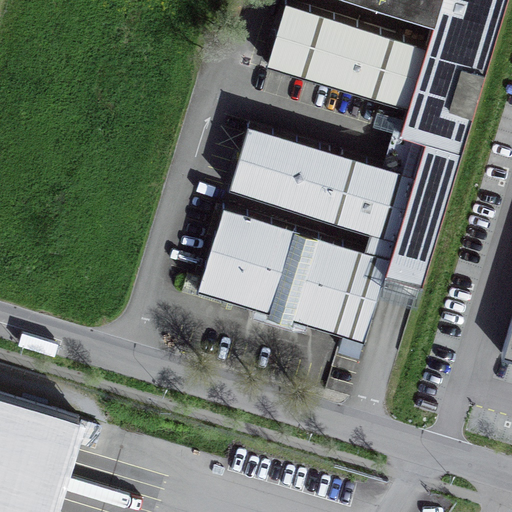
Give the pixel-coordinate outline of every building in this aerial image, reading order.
[(426,39),(293,0),(287,0),(270,61),(407,101),(426,39)] [(377,292),(413,303),(504,0),(437,0),(435,9),(426,39),(407,101),(388,163),(414,171),(390,252),(377,292)] [(437,0),(407,0),(435,9),(437,0)] [(388,163),(245,120),(226,183),(376,229),(371,246),(390,252),(414,171),(388,163)] [(197,292),(362,342),(377,292),(390,252),(371,246),(225,202),(197,292)] [(0,511),(105,511),(135,430),(0,391),(0,511)]
